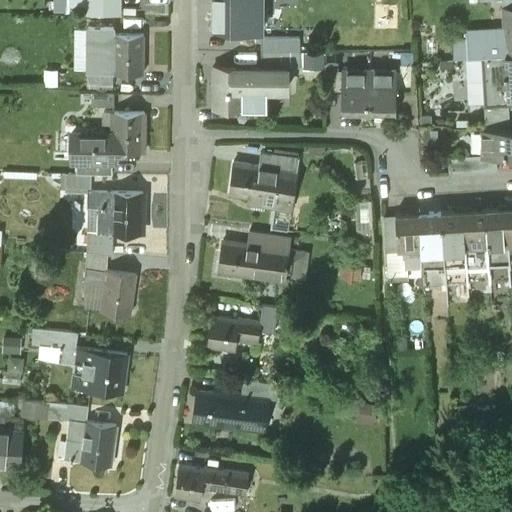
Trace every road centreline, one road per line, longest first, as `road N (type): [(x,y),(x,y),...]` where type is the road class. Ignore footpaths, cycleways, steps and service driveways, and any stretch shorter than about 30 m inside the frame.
road 1 (residential): [(129,504),(154,506),(182,269),(187,131)]
road 2 (residential): [(187,131),(376,136),(389,143),(391,179),(400,185),(511,179)]
road 3 (residential): [(187,131),(188,0)]
road 4 (residential): [(0,498),(129,504)]
